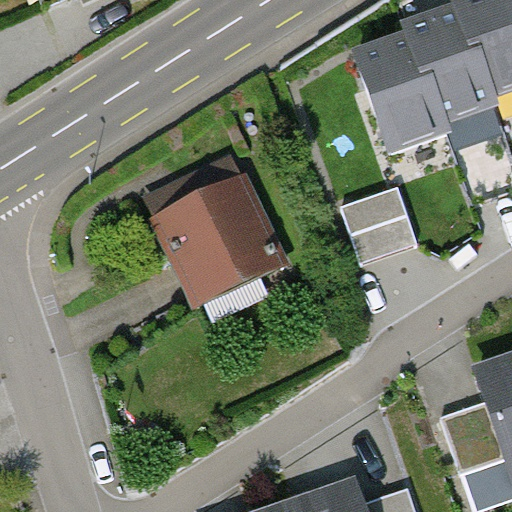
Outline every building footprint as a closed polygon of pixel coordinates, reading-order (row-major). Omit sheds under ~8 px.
[(41,0),(48,14),(79,0),(41,0)] [(511,0),(479,0),(458,7),(463,17),(492,100),(511,93),(511,0)] [(463,17),(409,36),(412,46),(441,129),(495,110),(492,100),(463,17)] [(412,46),(359,64),(392,157),(445,139),(441,129),(412,46)] [(252,181),(151,218),(191,323),(291,286),(252,181)] [(400,194),(343,213),(361,268),(418,250),(400,194)] [(511,358),(472,372),(485,410),(504,466),(511,488),(511,358)] [(504,466),(485,410),(445,425),(464,479),(504,466)] [(360,485),(283,511),(369,511),(360,485)] [(417,511),(413,497),(369,511),(417,511)]
